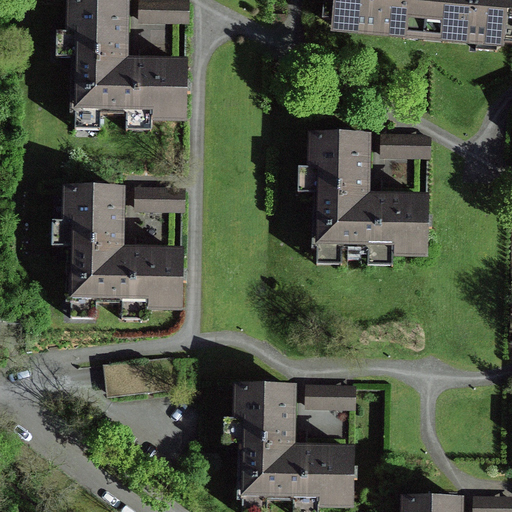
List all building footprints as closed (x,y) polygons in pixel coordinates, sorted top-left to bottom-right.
[(511,0),(327,0),(327,6),(336,7),(334,27),(511,43),(511,0)] [(187,98),(191,98),(191,86),(188,86),(188,62),(137,62),(128,61),(129,2),(72,1),(70,118),(75,118),(187,120),(187,98)] [(186,25),(186,2),(141,1),(140,24),(186,25)] [(429,221),(429,198),(381,197),(364,197),(365,137),(314,136),(311,253),(428,255),(428,234),(433,234),(433,221),(429,221)] [(427,159),(427,137),(384,136),(383,158),(427,159)] [(102,186),(90,186),(90,190),(69,189),(66,305),(182,308),(183,287),(186,287),(187,275),(184,275),(184,252),(132,250),(124,250),(126,192),(102,191),(102,186)] [(182,213),(183,191),(137,190),(137,211),(182,213)] [(195,384),(192,359),(107,369),(109,384),(111,395),(195,384)] [(296,448),(297,390),(274,389),(275,382),(261,382),(261,387),(239,387),(237,503),(352,505),(353,486),(357,486),(358,474),(355,474),(355,449),(304,449),(296,448)] [(308,409),(352,410),(352,389),(309,388),(308,409)] [(462,511),(463,501),(408,500),(407,511),(462,511)] [(477,511),(508,511),(509,501),(478,500),(477,511)]
